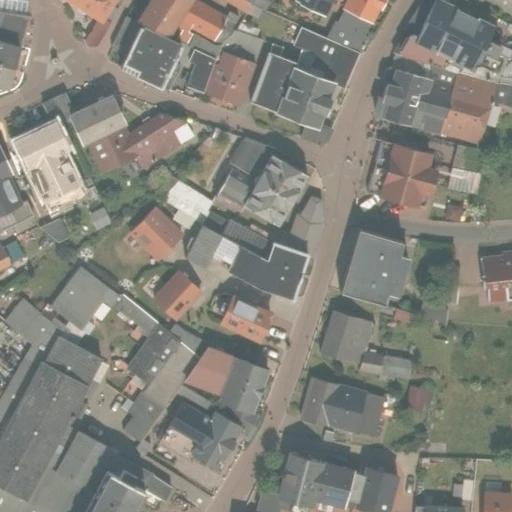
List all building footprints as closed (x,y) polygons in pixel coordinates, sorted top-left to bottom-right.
[(75,0),(113,22),(125,0),(75,0)] [(217,0),(155,0),(143,20),(177,34),(189,14),(220,33),(234,9),(217,0)] [(351,0),(349,4),(378,21),(389,0),(351,0)] [(511,0),(482,0),(483,1),(511,15),(511,0)] [(488,34),(425,3),(407,40),(470,70),(488,34)] [(0,84),(13,88),(19,86),(28,55),(21,53),(30,10),(0,6),(0,84)] [(177,34),(143,20),(122,68),(167,87),(187,38),(177,34)] [(210,85),(249,100),(263,62),(273,34),(235,20),(210,85)] [(302,43),(291,72),(339,91),(350,95),(371,39),(341,27),(331,54),(302,43)] [(511,51),(502,74),(511,76),(511,51)] [(201,52),(189,84),(207,90),(219,58),(201,52)] [(486,104),(511,109),(511,88),(396,61),(379,121),(469,146),(486,104)] [(263,62),(249,100),(324,128),(339,91),(291,72),(263,62)] [(114,94),(70,116),(85,146),(89,144),(125,126),(130,124),(114,94)] [(125,126),(89,144),(103,171),(140,150),(150,167),(183,150),(174,137),(192,126),(172,113),(128,133),(125,126)] [(56,123),(15,143),(44,205),(47,203),(55,221),(91,206),(84,190),(68,155),(71,154),(56,123)] [(243,217),(247,208),(288,230),(323,174),(286,152),(243,140),(210,196),(218,201),(243,217)] [(0,142),(0,274),(29,259),(22,247),(10,253),(3,239),(7,237),(42,221),(33,203),(20,209),(7,181),(16,177),(0,142)] [(422,151),(384,142),(378,164),(374,180),(370,198),(408,207),(412,194),(425,197),(430,178),(416,175),(422,151)] [(210,196),(182,179),(170,199),(205,221),(218,201),(210,196)] [(309,200),(286,249),(311,257),(321,227),(318,201),(309,200)] [(161,203),(137,227),(167,255),(190,231),(161,203)] [(107,209),(95,213),(100,227),(112,223),(107,209)] [(235,263),(243,245),(207,224),(190,257),(209,266),(217,253),(235,263)] [(407,239),(357,228),(344,290),(395,301),(399,285),(409,288),(416,254),(405,251),(407,239)] [(235,263),(231,272),(298,294),(311,257),(286,249),(271,243),(267,258),(243,245),(235,263)] [(511,253),(480,256),(484,301),(511,298),(511,253)] [(83,268),(51,314),(60,320),(74,329),(88,338),(108,304),(119,311),(153,336),(162,324),(127,296),(123,300),(83,268)] [(205,290),(184,270),(158,298),(179,318),(205,290)] [(276,313),(237,295),(225,323),(263,340),(276,313)] [(425,300),(422,313),(447,318),(450,306),(425,300)] [(27,302),(8,325),(26,340),(44,317),(27,302)] [(374,318),(334,308),(322,360),(377,373),(382,354),(367,350),(374,318)] [(37,350),(50,328),(67,339),(74,329),(60,320),(55,325),(44,317),(26,340),(37,350)] [(174,333),(162,324),(153,336),(130,368),(156,388),(189,343),(174,333)] [(179,327),(174,333),(189,343),(156,388),(139,406),(131,402),(125,411),(136,420),(127,431),(140,442),(146,447),(187,387),(206,359),(199,355),(207,345),(179,327)] [(0,455),(67,339),(50,328),(37,350),(0,410),(0,455)] [(115,367),(67,339),(0,455),(0,486),(34,506),(77,432),(115,367)] [(272,375),(210,353),(206,359),(187,387),(221,401),(219,406),(253,420),(272,375)] [(315,374),(303,418),(362,434),(374,389),(315,374)] [(415,383),(407,403),(427,412),(436,391),(415,383)] [(206,425),(179,408),(164,431),(196,451),(190,460),(212,474),(239,431),(213,415),(206,425)] [(34,506),(0,486),(0,511),(144,511),(153,494),(108,473),(118,453),(77,432),(34,506)] [(146,447),(140,442),(133,450),(144,457),(149,449),(146,447)] [(336,511),(343,484),(272,468),(262,511),(336,511)] [(354,481),(353,486),(347,511),(379,511),(385,487),(354,481)] [(347,511),(353,486),(343,484),(336,511),(347,511)] [(511,511),(511,493),(484,492),(482,511),(511,511)]
